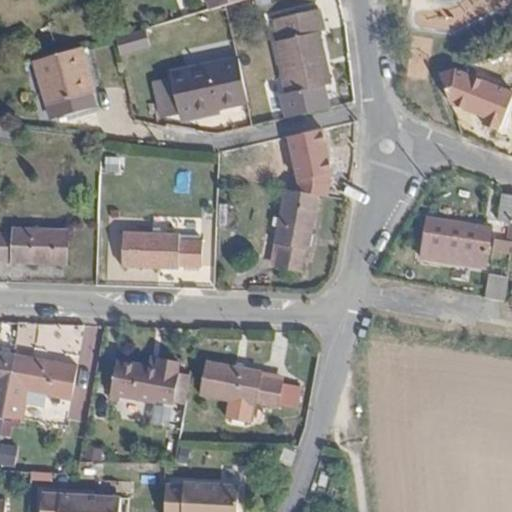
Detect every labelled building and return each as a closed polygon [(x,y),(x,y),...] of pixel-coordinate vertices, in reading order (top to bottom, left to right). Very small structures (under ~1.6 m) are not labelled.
[(204,0),(207,11),(226,5),(244,0),(204,0)] [(276,44),(287,94),(285,111),(287,119),(329,109),(324,87),(330,85),(319,35),(326,34),(323,15),(279,25),(282,43),(276,44)] [(120,53),(149,44),(144,28),(115,37),(120,53)] [(80,48),(35,61),(37,68),(52,120),(94,108),(90,94),(93,92),(80,48)] [(214,110),(248,103),(238,59),(217,63),(186,70),(187,75),(172,78),(180,115),(195,112),(196,114),(214,110)] [(187,75),(186,70),(170,73),(172,78),(187,75)] [(511,93),(457,72),(442,77),(452,106),(486,120),(484,127),(499,133),(511,104),(511,93)] [(180,115),(172,78),(153,82),(160,112),(180,115)] [(215,115),(214,110),(196,114),(195,112),(180,115),(181,122),(215,115)] [(322,129),(289,137),(299,180),(333,172),(322,129)] [(301,273),(306,250),(308,250),(318,196),(286,190),(275,244),(281,245),(276,268),(301,273)] [(511,223),(511,195),(503,194),(498,221),(511,223)] [(492,228),(428,219),(422,258),(485,268),(492,228)] [(0,234),(0,259),(12,260),(12,263),(67,265),(69,231),(21,230),(13,229),(13,234),(0,234)] [(123,266),(178,269),(178,266),(202,267),(202,238),(179,237),(179,234),(124,233),(123,266)] [(491,276),(487,299),(506,302),(510,279),(491,276)] [(0,417),(3,418),(14,355),(0,352),(0,417)] [(22,418),(23,418),(26,405),(44,407),(46,396),(71,400),(77,368),(14,355),(3,418),(22,418)] [(174,401),(179,373),(177,373),(179,362),(159,359),(158,369),(117,361),(110,394),(155,402),(155,400),(173,403),(174,401)] [(200,395),(234,401),(254,405),(255,405),(256,403),(279,407),(279,405),(284,379),(261,374),(261,373),(207,362),(200,395)] [(184,403),(190,376),(187,375),(179,373),(174,401),(184,403)] [(303,383),(284,379),(279,405),(297,409),(303,383)] [(254,405),(234,401),(232,411),(252,415),(254,405)] [(20,426),(22,418),(3,418),(0,436),(11,437),(12,425),(20,426)] [(18,446),(1,444),(0,447),(0,465),(15,467),(18,446)] [(279,464),(292,468),(297,453),(285,449),(279,464)] [(184,486),(166,485),(164,511),(237,511),(239,487),(184,483),(184,486)] [(60,494),(43,493),(41,511),(119,511),(121,497),(60,494)]
